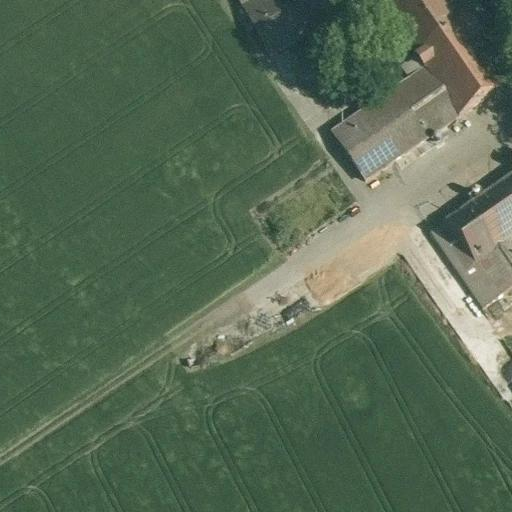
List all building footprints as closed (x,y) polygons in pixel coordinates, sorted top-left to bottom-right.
[(239,0),(271,57),(373,0),(239,0)] [(470,44),(439,0),(403,0),(385,13),(427,73),(470,44)] [(368,52),(355,34),(337,46),(350,65),(368,52)] [(427,73),(335,137),(367,183),(502,90),(470,44),(427,73)] [(511,179),(431,235),(484,311),(511,291),(511,179)]
